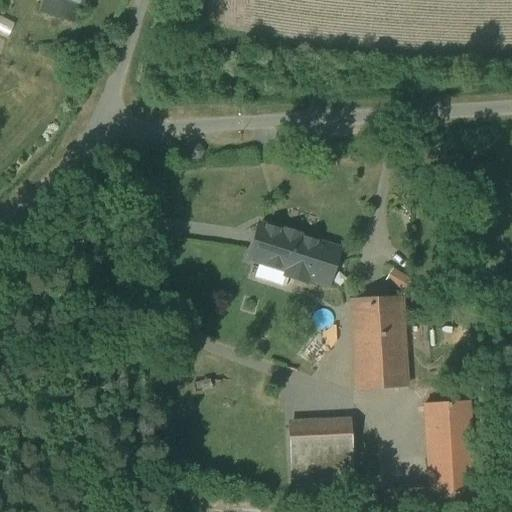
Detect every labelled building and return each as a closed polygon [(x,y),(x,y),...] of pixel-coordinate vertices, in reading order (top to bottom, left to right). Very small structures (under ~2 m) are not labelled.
[(47,0),(44,9),(75,19),(80,0),(47,0)] [(0,13),(0,30),(15,37),(21,23),(0,13)] [(259,224),(248,259),(287,272),(285,276),(306,283),(307,279),(327,286),(339,250),(300,237),(301,236),(283,230),(282,232),(259,224)] [(400,268),(392,280),(411,292),(419,280),(400,268)] [(401,298),(350,301),(356,390),(406,387),(401,298)] [(241,390),(265,394),(268,376),(243,372),(241,390)] [(468,401),(424,404),(430,494),(474,491),(468,401)] [(349,407),(288,411),(291,480),(377,476),(376,447),(351,449),(349,407)]
